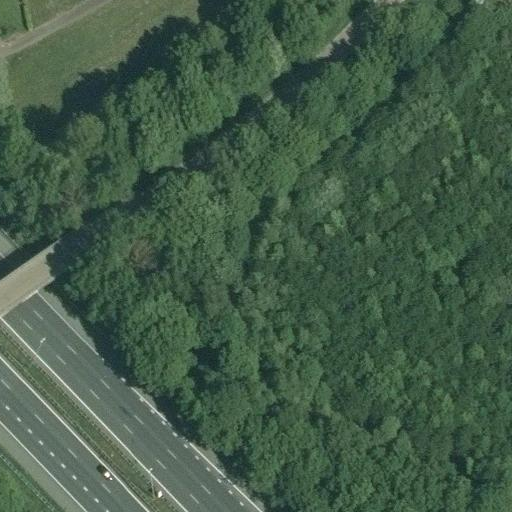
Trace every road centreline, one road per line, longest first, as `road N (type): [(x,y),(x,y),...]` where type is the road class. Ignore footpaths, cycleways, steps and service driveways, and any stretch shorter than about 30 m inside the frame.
road 1 (unclassified): [(0,306),(217,150),(387,0)]
road 2 (motorway): [(219,511),(0,284)]
road 3 (motorway): [(0,392),(115,511)]
